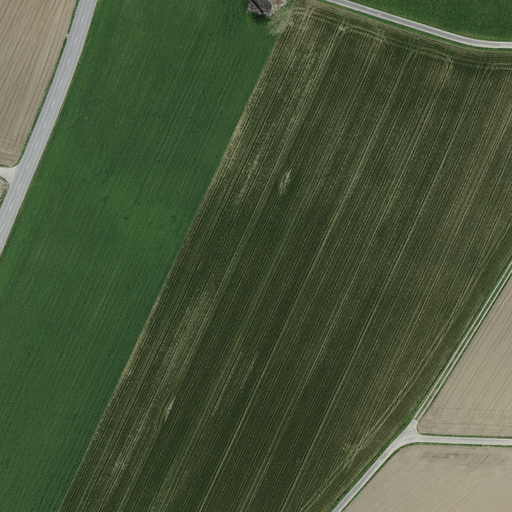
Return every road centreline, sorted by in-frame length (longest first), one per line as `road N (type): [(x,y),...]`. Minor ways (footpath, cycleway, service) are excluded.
road 1 (tertiary): [(87,0),(0,235)]
road 2 (track): [(335,511),(402,437),(511,441)]
road 3 (track): [(402,437),(511,264)]
road 4 (track): [(511,45),(450,36),(334,0)]
